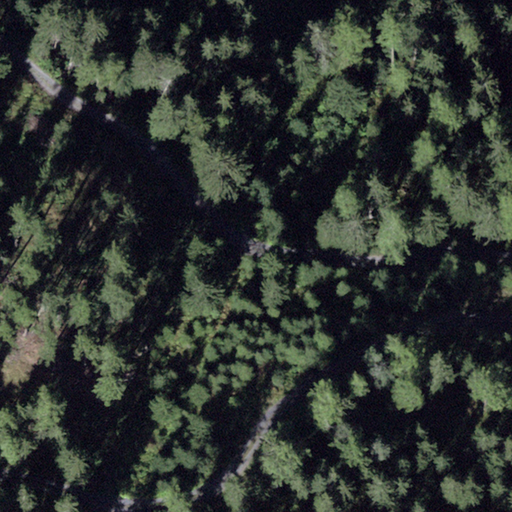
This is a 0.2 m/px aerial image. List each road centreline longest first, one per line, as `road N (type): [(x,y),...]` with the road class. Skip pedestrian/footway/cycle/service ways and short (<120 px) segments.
road 1 (track): [(511,258),(484,251),(414,265),(234,238),(130,129),(60,96),(0,46)]
road 2 (track): [(0,473),(30,475),(105,502),(183,499),(235,477),(296,392),(378,335),(470,321),(511,324)]
